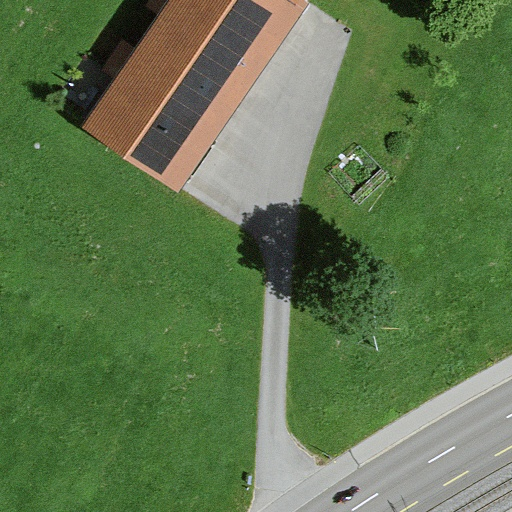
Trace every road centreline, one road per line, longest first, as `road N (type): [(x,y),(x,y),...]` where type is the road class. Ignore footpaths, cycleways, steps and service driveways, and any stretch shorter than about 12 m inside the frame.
road 1 (track): [(285,134),(272,481),(279,511)]
road 2 (secondary): [(358,511),(511,420)]
